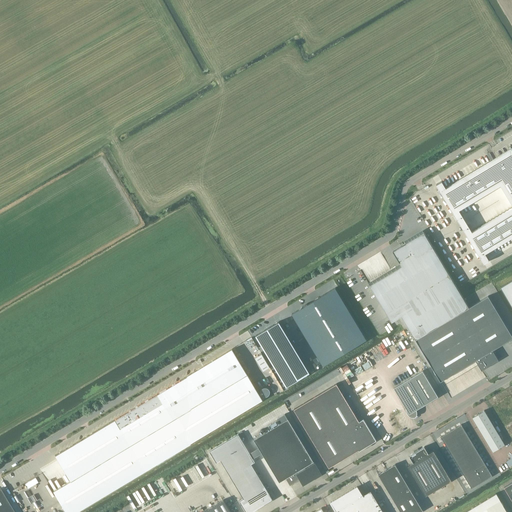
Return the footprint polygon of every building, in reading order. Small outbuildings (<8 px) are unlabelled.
[(511,148),(446,188),(442,181),(436,184),(457,220),(462,228),(484,263),(489,260),(485,253),(511,237),(511,148)] [(401,266),(369,285),(392,322),(402,316),(416,340),(469,307),(424,232),(406,243),(392,251),(400,264),(401,266)] [(511,279),(511,280),(500,287),(511,306),(511,279)] [(291,314),(322,366),(366,340),(335,287),(291,314)] [(469,307),(416,340),(440,381),(475,360),(482,370),(498,360),(492,350),(511,338),(511,335),(488,296),(469,307)] [(270,326),(247,340),(278,392),(301,378),(270,326)] [(70,480),(53,491),(65,511),(75,511),(263,400),(232,349),(55,455),(70,480)] [(356,369),(359,374),(374,367),(372,362),(356,369)] [(415,411),(415,410),(438,396),(423,370),(394,388),(406,407),(406,409),(406,410),(406,411),(407,412),(407,413),(408,414),(409,415),(409,416),(410,416),(411,417),(412,417),(413,417),(414,417),(415,417),(416,416),(416,415),(416,414),(416,413),(416,412),(415,411)] [(376,440),(363,418),(359,421),(337,383),(294,409),(296,413),(329,467),(358,450),(359,450),(376,440)] [(511,396),(511,395),(495,404),(510,430),(511,428),(511,396)] [(472,418),(493,452),(505,444),(484,410),(472,418)] [(288,419),(254,439),(279,482),(297,472),(302,481),(319,470),(288,419)] [(461,424),(441,436),(472,488),(492,475),(461,424)] [(246,511),(251,511),(273,499),(252,464),(255,461),(238,434),(209,451),(216,463),(221,460),(243,498),(239,501),(246,511)] [(424,446),(409,456),(411,459),(413,462),(408,465),(426,495),(452,480),(434,450),(428,453),(426,450),(424,446)] [(395,464),(378,474),(400,511),(419,511),(423,510),(395,464)] [(336,511),(337,511),(336,511),(383,511),(370,491),(363,495),(357,485),(330,502),(335,511),(336,511)] [(15,511),(11,505),(1,488),(0,487),(0,511),(15,511)] [(465,511),(507,511),(496,493),(465,511)] [(202,511),(231,511),(224,499),(202,511)]
